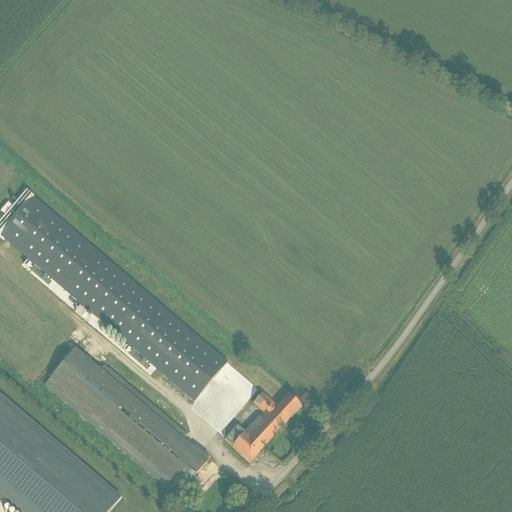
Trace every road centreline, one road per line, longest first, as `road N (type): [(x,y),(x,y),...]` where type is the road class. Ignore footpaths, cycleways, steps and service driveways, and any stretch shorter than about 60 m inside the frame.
road 1 (unclassified): [(511,183),(397,340),(242,511)]
road 2 (unclassified): [(289,0),(511,107)]
